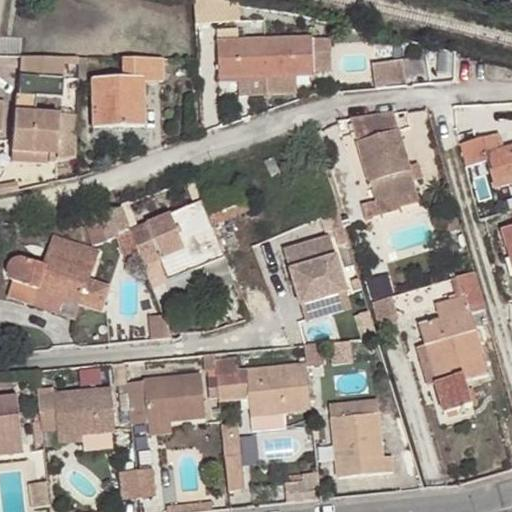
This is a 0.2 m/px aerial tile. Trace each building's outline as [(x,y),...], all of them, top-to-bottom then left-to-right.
[(213,0),(196,0),(198,26),(214,24),(213,0)] [(241,4),(224,0),(213,0),(214,24),(242,22),(241,4)] [(270,77),(268,41),(221,43),(221,78),(241,78),(252,77),(270,77)] [(270,77),(271,94),(298,93),(298,76),(316,76),(315,41),(268,41),(270,77)] [(165,79),(165,58),(125,58),(124,78),(94,78),(95,126),(148,125),(147,79),(165,79)] [(375,66),(378,85),(408,81),(406,62),(375,66)] [(66,76),(23,73),(22,95),(41,96),(66,97),(66,76)] [(271,94),(270,77),(252,77),(241,78),(242,95),(253,95),(271,94)] [(80,144),(81,114),(40,113),(41,96),(22,95),(21,139),(20,150),(52,151),(62,152),(62,163),(80,158),(80,144)] [(0,129),(7,130),(8,100),(0,99),(0,129)] [(413,171),(396,111),(353,118),(373,184),(413,171)] [(511,185),(511,145),(506,148),(502,134),(463,145),(470,167),(489,161),(498,189),(511,185)] [(52,166),(62,163),(62,152),(52,151),(52,166)] [(419,190),(413,171),(373,184),(379,202),(419,190)] [(205,201),(215,227),(252,212),(241,185),(204,200),(205,201)] [(139,250),(146,267),(154,264),(164,260),(172,278),(193,269),(190,260),(223,247),(215,227),(205,201),(143,227),(138,212),(131,214),(127,205),(123,207),(139,250)] [(139,250),(123,207),(122,208),(85,216),(95,244),(119,237),(126,255),(139,250)] [(511,226),(503,229),(508,248),(511,246),(511,226)] [(93,278),(101,254),(54,236),(45,264),(35,260),(29,258),(22,256),(18,256),(14,257),(11,260),(9,265),(7,269),(8,273),(10,277),(12,279),(39,288),(33,305),(78,320),(84,305),(103,311),(112,285),(93,278)] [(289,249),(305,304),(351,292),(336,236),(289,249)] [(236,282),(223,247),(190,260),(193,269),(203,295),(236,282)] [(154,264),(146,267),(151,279),(159,276),(154,264)] [(477,273),(458,279),(463,298),(438,304),(443,321),(424,326),(430,345),(440,384),(448,414),(473,406),(466,381),(490,373),(474,314),(487,310),(487,308),(477,273)] [(431,385),(440,384),(430,345),(421,348),(431,385)] [(314,410),(309,365),(219,374),(220,388),(250,385),(251,399),(253,417),(272,415),(314,410)] [(150,424),(174,422),(209,418),(205,376),(129,384),(131,402),(148,400),(149,410),(150,424)] [(250,385),(220,388),(222,402),(251,399),(250,385)] [(56,389),(41,391),(44,419),(59,418),(60,429),(62,444),(86,441),(86,435),(118,432),(113,390),(57,395),(56,389)] [(0,444),(5,444),(6,455),(26,452),(19,396),(0,398),(0,444)] [(148,400),(131,402),(132,412),(149,410),(148,400)] [(375,429),(383,428),(381,413),(333,418),(339,478),(396,471),(394,455),(386,457),(378,458),(375,429)] [(274,427),(272,415),(253,417),(254,429),(274,427)] [(59,418),(44,419),(45,432),(60,429),(59,418)] [(175,433),(174,422),(150,424),(151,435),(175,433)] [(386,457),(383,428),(375,429),(378,458),(386,457)] [(226,449),(231,491),(246,489),(242,447),(226,449)] [(157,497),(154,470),(121,473),(125,501),(157,497)] [(34,508),(52,506),(50,483),(31,485),(34,508)]
